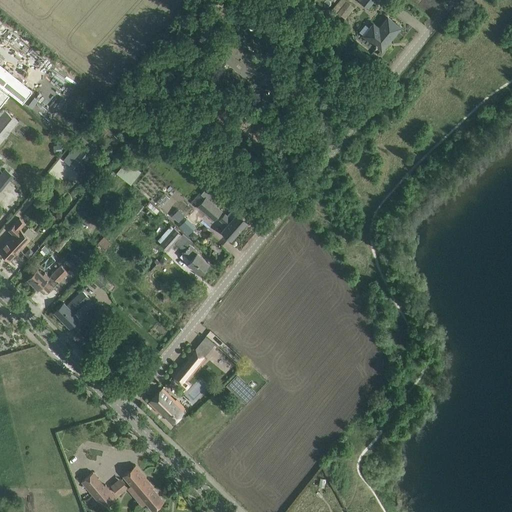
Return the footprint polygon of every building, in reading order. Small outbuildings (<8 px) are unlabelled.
[(339,0),(333,9),(330,12),(335,16),(337,13),(345,19),(353,9),(355,7),(346,0),(339,0)] [(400,27),(392,21),(388,17),(379,28),(373,23),(369,29),(363,24),(358,31),(382,50),(400,27)] [(240,46),(242,42),(244,40),(230,28),(220,40),(223,43),(215,52),(239,72),(247,78),(264,56),(260,53),(255,58),(240,46)] [(310,54),(319,42),(315,39),(311,43),(306,38),(300,46),(310,54)] [(0,102),(8,92),(0,85),(0,102)] [(0,142),(18,121),(5,110),(0,116),(0,142)] [(98,145),(90,137),(79,150),(76,148),(73,151),(71,149),(64,158),(69,163),(69,164),(68,166),(73,170),(74,168),(77,170),(98,145)] [(130,183),(140,171),(126,159),(116,171),(130,183)] [(5,169),(0,174),(0,190),(1,191),(13,176),(5,169)] [(204,197),(198,205),(214,219),(221,211),(208,200),(216,190),(209,184),(201,194),(204,197)] [(150,211),(155,215),(159,210),(149,201),(145,206),(147,208),(145,211),(148,214),(150,211)] [(177,209),(171,215),(178,222),(184,215),(177,209)] [(247,221),(239,214),(237,212),(231,219),(225,214),(220,219),(227,225),(222,231),(231,239),(232,240),(238,234),(236,233),(247,221)] [(15,223),(9,229),(14,235),(0,249),(0,250),(9,260),(35,233),(29,227),(24,232),(20,228),(25,223),(20,218),(15,223)] [(180,227),(188,234),(196,226),(188,218),(180,227)] [(171,226),(157,241),(167,250),(174,243),(184,251),(180,256),(187,263),(188,262),(200,273),(209,263),(197,252),(198,251),(190,245),(192,242),(183,234),(181,235),(171,226)] [(63,231),(51,246),(58,252),(70,237),(63,231)] [(97,241),(105,248),(110,242),(103,235),(97,241)] [(68,272),(61,265),(51,275),(49,277),(45,272),(42,274),(37,269),(28,278),(38,288),(42,285),(48,291),(53,286),(58,282),(68,272)] [(99,268),(91,277),(101,286),(109,278),(99,268)] [(82,290),(77,296),(70,303),(68,301),(65,304),(64,302),(55,311),(70,326),(78,318),(74,313),(90,298),(82,290)] [(111,311),(98,305),(94,314),(107,319),(111,311)] [(179,366),(172,374),(184,384),(205,357),(194,348),(187,356),(188,358),(180,367),(179,366)] [(250,392),(234,376),(226,384),(242,400),(250,392)] [(175,400),(169,394),(162,387),(149,401),(161,413),(162,412),(172,422),(183,410),(182,409),(185,407),(176,399),(175,400)] [(128,471),(123,475),(136,490),(132,493),(137,500),(141,496),(153,510),(164,501),(152,487),(153,486),(135,465),(128,471)] [(106,484),(105,485),(93,471),(81,482),(104,508),(116,497),(106,484)] [(128,487),(120,477),(111,485),(119,495),(128,487)]
